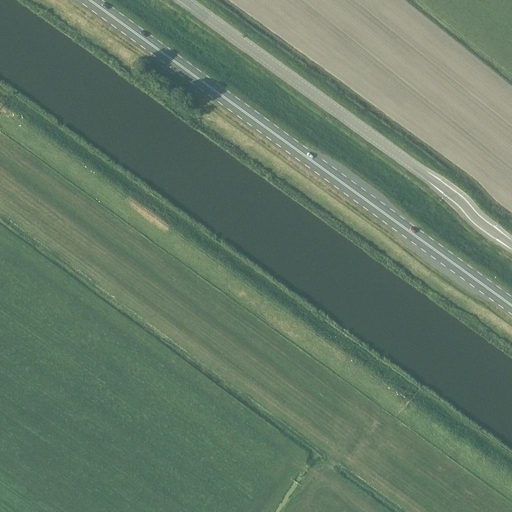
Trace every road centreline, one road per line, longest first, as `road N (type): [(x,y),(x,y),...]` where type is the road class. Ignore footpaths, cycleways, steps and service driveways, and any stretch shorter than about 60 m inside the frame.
road 1 (primary): [(511,306),(89,0)]
road 2 (unclassified): [(183,0),(511,245)]
